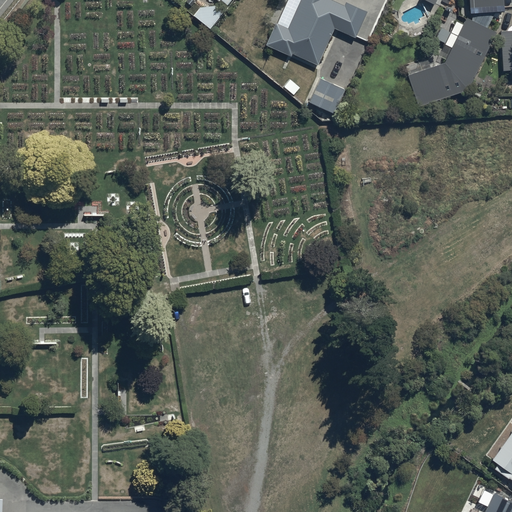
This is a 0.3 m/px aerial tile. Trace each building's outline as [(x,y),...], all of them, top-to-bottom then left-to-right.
[(298,0),(287,28),(274,22),(265,45),(291,56),(292,53),(317,64),(333,28),(355,37),(366,11),(345,1),(343,5),(332,0),(298,0)] [(503,11),(502,0),(468,0),(470,11),(465,19),(458,15),(437,56),(405,66),(418,106),(467,90),(495,32),(486,27),(494,12),(503,11)] [(216,6),(199,7),(192,15),(209,28),(222,11),(216,6)] [(511,30),(499,31),(502,70),(511,69),(511,30)] [(334,113),(344,89),(319,78),(308,102),(334,113)] [(511,430),(511,431),(492,459),(497,463),(494,468),(507,478),(508,477),(511,480),(511,483),(509,488),(511,490),(511,430)] [(511,511),(511,500),(495,493),(496,491),(478,483),(472,495),(470,494),(461,511),(511,511)]
